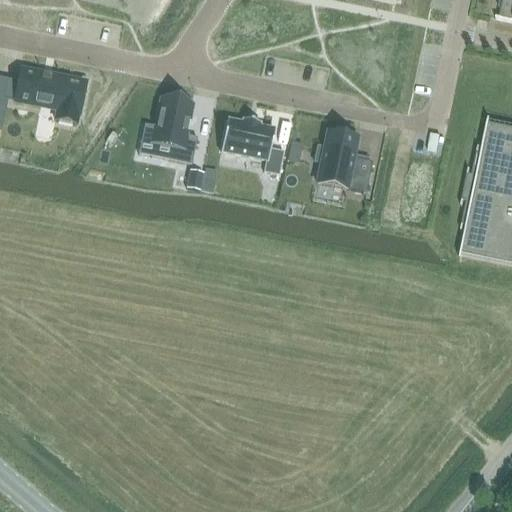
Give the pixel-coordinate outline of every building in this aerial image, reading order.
[(496,19),(496,21),(511,24),(511,0),(500,0),(499,9),(501,9),(499,20),(496,19)] [(76,126),(84,85),(21,72),(14,104),(55,112),(53,122),(76,126)] [(144,127),(141,143),(171,149),(168,163),(191,167),(196,140),(185,137),(191,107),(161,101),(156,129),(144,127)] [(242,126),(227,123),(220,154),(265,163),(263,175),(278,178),(283,154),(270,151),(273,132),(258,129),(259,125),(243,122),(242,126)] [(465,229),(460,257),(511,267),(511,131),(486,127),(480,156),(476,155),(471,178),(467,177),(461,204),(466,205),(461,228),(465,229)] [(317,149),(314,164),(320,165),(316,186),(365,196),(372,165),(352,160),(356,141),(327,135),(324,150),(317,149)] [(212,196),(214,184),(202,182),(200,193),(212,196)]
